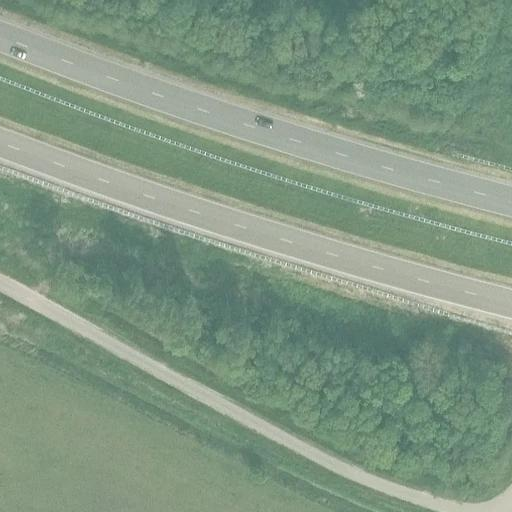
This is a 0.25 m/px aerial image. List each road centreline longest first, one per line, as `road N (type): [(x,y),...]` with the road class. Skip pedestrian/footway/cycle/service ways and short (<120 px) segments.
road 1 (trunk): [(511,202),(236,123),(0,35)]
road 2 (trunk): [(0,144),(191,213),(511,304)]
road 3 (unclassified): [(464,511),(292,454),(0,293)]
